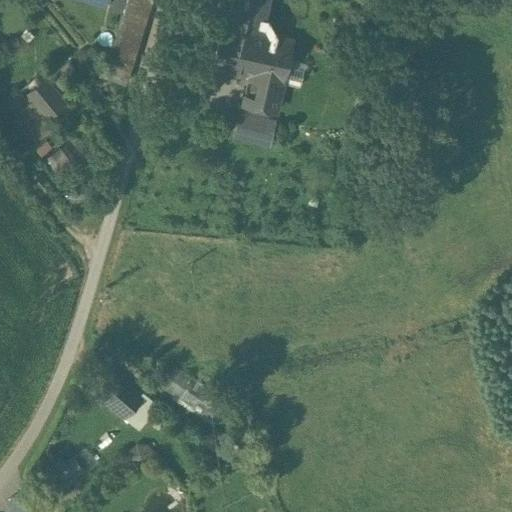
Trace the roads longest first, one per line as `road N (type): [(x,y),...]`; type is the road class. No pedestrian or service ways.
road 1 (unclassified): [(0,478),(77,331),(172,0)]
road 2 (track): [(0,141),(97,260)]
